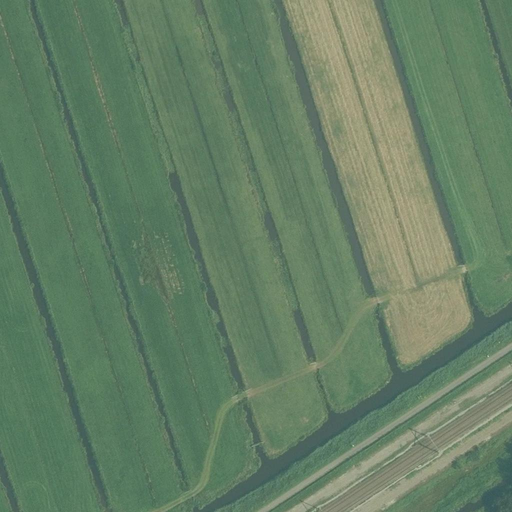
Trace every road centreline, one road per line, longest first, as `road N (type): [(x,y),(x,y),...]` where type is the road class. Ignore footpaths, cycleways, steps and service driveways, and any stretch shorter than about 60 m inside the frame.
road 1 (track): [(157,511),(199,488),(229,400),(321,364),(362,306),(474,265),(463,216)]
road 2 (unclassified): [(263,511),(511,347)]
